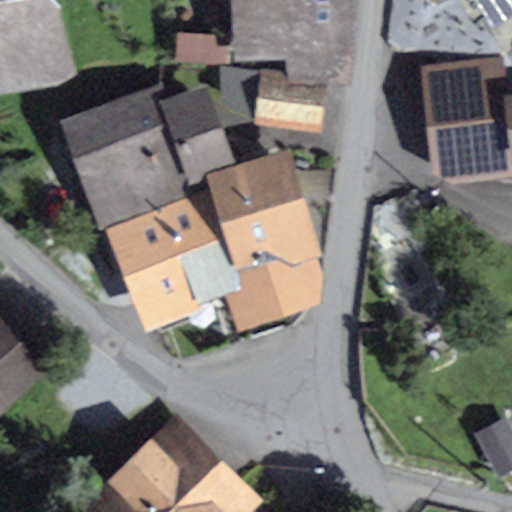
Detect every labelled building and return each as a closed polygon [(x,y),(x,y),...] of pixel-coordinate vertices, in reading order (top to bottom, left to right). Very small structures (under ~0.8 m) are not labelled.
[(0,0),(0,91),(79,76),(63,0),(0,0)] [(369,0),(256,0),(257,49),(299,48),(300,71),(337,76),(355,75),(370,39),(369,0)] [(511,0),(485,0),(499,23),(511,14),(511,0)] [(235,63),(236,30),(187,28),(186,61),(235,63)] [(507,90),(505,61),(423,67),(432,183),(511,177),(511,155),(507,90)] [(232,107),(268,113),(267,120),(329,129),(337,76),(300,71),(276,67),(275,73),(230,66),(226,92),(232,107)] [(74,115),(115,224),(122,222),(231,182),(227,169),(251,161),(232,107),(226,92),(221,78),(178,93),(173,79),(74,115)] [(251,161),(227,169),(231,182),(265,280),(241,288),(253,322),(331,295),(334,272),(328,254),(341,249),(304,142),(251,161)] [(217,297),(241,288),(265,280),(231,182),(122,222),(161,326),(219,304),(217,297)] [(0,417),(55,366),(0,307),(0,417)] [(100,511),(258,511),(273,497),(187,411),(93,504),(100,511)]
